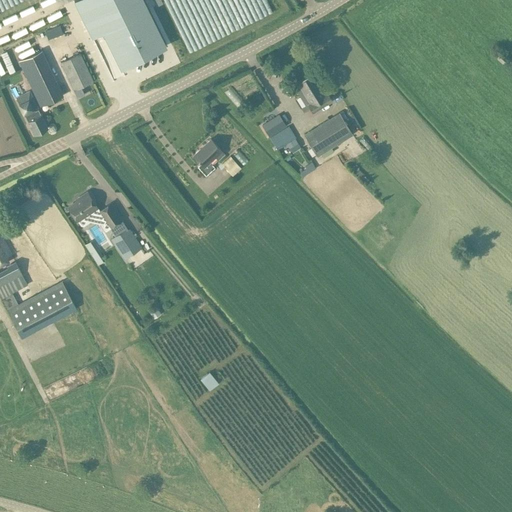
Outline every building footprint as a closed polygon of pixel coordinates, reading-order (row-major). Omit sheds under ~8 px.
[(96,40),(107,35),(125,71),(170,49),(145,0),(87,0),(79,4),(96,40)] [(45,31),(48,38),(63,33),(60,25),(45,31)] [(8,73),(14,71),(8,50),(1,52),(8,73)] [(509,56),(503,51),(496,58),(503,64),(509,56)] [(40,53),(20,64),(24,72),(28,79),(28,80),(40,106),(63,96),(50,69),(49,69),(44,60),(40,53)] [(80,53),(60,63),(77,98),(85,94),(81,87),(93,81),(80,53)] [(325,94),(312,73),(293,85),(306,106),(308,105),(313,113),(333,100),(327,92),(325,94)] [(29,92),(16,99),(25,116),(38,110),(29,92)] [(40,115),(38,110),(25,116),(28,121),(34,134),(47,128),(41,115),(40,115)] [(339,112),(303,134),(317,156),(321,154),(323,157),(334,151),(331,147),(353,134),(339,112)] [(269,136),(286,125),(279,114),(262,124),(269,136)] [(0,143),(10,139),(0,115),(0,143)] [(210,139),(193,155),(203,166),(215,156),(218,159),(224,153),(210,139)] [(230,156),(221,164),(232,176),(241,168),(230,156)] [(104,219),(98,210),(97,207),(87,192),(79,197),(80,199),(68,207),(77,220),(78,219),(81,224),(83,224),(89,220),(99,222),(104,219)] [(105,220),(110,228),(122,220),(110,202),(98,210),(105,220)] [(128,229),(122,220),(110,228),(116,237),(112,240),(124,258),(141,247),(129,229),(128,229)] [(0,258),(10,253),(0,235),(0,234),(0,258)] [(14,259),(0,266),(0,297),(1,299),(12,293),(27,285),(14,259)] [(18,304),(6,310),(21,338),(76,309),(61,281),(18,304)] [(18,304),(12,293),(1,299),(6,310),(18,304)] [(218,382),(224,377),(219,370),(213,374),(218,382)] [(210,372),(201,378),(209,389),(218,383),(210,372)]
